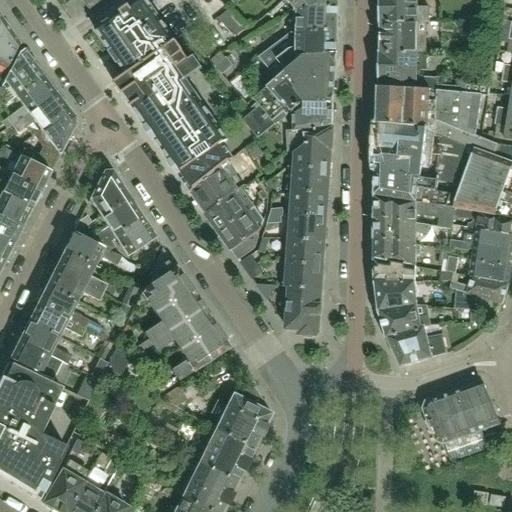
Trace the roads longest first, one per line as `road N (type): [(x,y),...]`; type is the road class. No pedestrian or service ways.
road 1 (residential): [(362,0),(354,380),(292,392)]
road 2 (residential): [(292,392),(113,128)]
road 3 (residential): [(113,128),(90,146),(0,325)]
road 4 (residential): [(113,128),(21,0)]
road 5 (residential): [(264,511),(296,448),(301,423),(292,392)]
